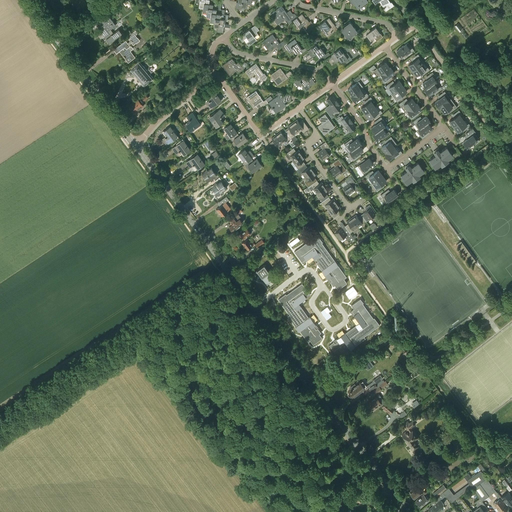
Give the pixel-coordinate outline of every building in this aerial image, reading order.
[(68,0),(73,5),(75,3),(80,10),(87,4),(83,0),(68,0)] [(247,0),(237,0),(238,0),(237,0),(236,0),(235,7),(241,8),(242,7),(246,8),(247,3),(247,0)] [(348,0),(349,1),(349,0),(351,0),(358,9),(359,9),(358,8),(363,4),(364,5),(368,2),(366,0),(348,0)] [(388,0),(372,0),(375,4),(379,1),(384,7),(383,7),(384,8),(385,7),(388,5),(390,8),(394,5),(391,2),(391,3),(388,0)] [(214,4),(209,3),(204,3),(203,7),(202,12),(207,12),(208,8),(217,9),(218,9),(218,8),(216,8),(216,5),(214,4)] [(281,6),(278,9),(270,14),(277,24),(285,18),(289,23),(291,24),(291,21),(291,20),(297,16),(295,14),(292,13),(290,10),(286,13),(281,6)] [(211,13),(216,13),(217,9),(208,8),(207,12),(206,17),(210,17),(211,13)] [(111,42),(120,35),(122,34),(119,30),(117,31),(113,33),(110,29),(116,25),(105,11),(99,16),(104,24),(101,27),(102,30),(101,31),(106,39),(109,43),(111,42)] [(215,18),(220,18),(220,14),(216,13),(211,13),(210,17),(210,22),(214,22),(215,18)] [(303,26),(306,30),(308,33),(313,29),(312,28),(314,26),(311,21),(308,23),(302,14),(293,20),(300,29),(303,26)] [(213,27),(218,27),(218,28),(218,26),(224,27),(224,24),(223,23),(224,19),(220,18),(215,18),(214,22),(213,27)] [(338,26),(336,27),(332,22),(331,23),(330,22),(331,21),(329,18),(319,25),(328,36),(337,29),(342,26),(339,21),(335,23),(338,26)] [(229,24),(224,24),(224,27),(230,28),(230,25),(231,25),(232,20),(229,19),(229,24)] [(348,39),(354,34),(356,37),(361,33),(359,30),(357,31),(350,22),(340,29),(348,39)] [(454,26),(464,39),(468,36),(464,31),(464,30),(462,28),(458,23),(454,26)] [(364,38),(367,36),(370,40),(374,38),(377,41),(383,37),(376,27),(370,31),(368,29),(361,34),(364,38)] [(240,36),(239,37),(242,41),(247,37),(249,41),(246,43),(249,46),(257,40),(255,37),(258,34),(253,28),(250,30),(249,29),(245,32),(246,33),(240,37),(240,36)] [(135,30),(127,36),(133,44),(139,40),(135,34),(137,32),(135,30)] [(272,34),(262,42),(267,49),(268,49),(269,51),(276,46),(279,49),(287,44),(284,40),(279,44),(272,34)] [(302,49),(297,43),(295,39),(285,46),(289,53),(293,50),(295,53),(302,49)] [(126,40),(115,48),(118,52),(120,50),(121,52),(126,59),(127,58),(129,61),(134,57),(129,50),(132,48),(126,40)] [(408,42),(403,46),(399,48),(399,49),(396,51),(400,56),(406,52),(408,55),(414,50),(408,42)] [(312,57),(316,55),(319,58),(325,54),(317,43),(308,51),(312,57)] [(347,53),(345,55),(340,49),(330,56),(335,62),(339,59),(341,63),(346,60),(347,61),(351,58),(347,53)] [(195,60),(189,53),(186,56),(192,63),(195,60)] [(424,62),(418,54),(412,58),(414,60),(408,65),(412,70),(424,62)] [(242,66),(241,66),(238,62),(236,64),(232,58),(222,65),(230,75),(233,73),(232,73),(236,70),(236,71),(237,71),(238,73),(244,69),(242,66)] [(134,73),(133,75),(134,75),(135,77),(137,78),(137,79),(138,80),(139,81),(141,83),(141,84),(142,86),(144,85),(151,79),(151,78),(152,77),(153,78),(150,74),(151,72),(148,69),(147,70),(139,61),(139,62),(138,63),(131,69),(134,73)] [(389,68),(385,62),(383,64),(383,63),(379,66),(374,70),(378,76),(379,76),(390,68),(389,68)] [(412,70),(416,76),(422,72),(424,74),(430,70),(424,62),(412,70)] [(256,63),(245,71),(251,78),(253,77),(254,77),(256,79),(259,77),(262,81),(267,77),(264,73),(263,74),(256,63)] [(389,68),(390,68),(379,76),(385,84),(390,80),(388,77),(394,73),(390,67),(389,68)] [(290,71),(285,75),(280,68),(270,75),(277,85),(287,78),(292,74),(290,71)] [(436,81),(433,76),(434,75),(432,72),(427,76),(429,79),(423,83),(426,88),(436,81)] [(309,87),(312,85),(302,73),(293,80),(298,86),(300,84),(303,87),(302,88),(304,91),(306,91),(310,88),(309,87)] [(387,85),(393,93),(403,86),(399,80),(393,85),(391,82),(387,85)] [(363,88),(359,81),(354,85),(353,85),(349,87),(350,88),(348,90),(352,95),(352,96),(363,88)] [(424,90),(428,95),(434,91),(436,93),(442,89),(436,81),(426,88),(424,90)] [(393,93),(391,94),(397,102),(403,98),(401,95),(407,91),(403,86),(393,93)] [(355,102),(361,97),(363,100),(368,96),(363,88),(352,96),(352,95),(351,96),(355,102)] [(211,99),(206,103),(210,108),(221,100),(214,90),(208,95),(211,99)] [(246,98),(253,108),(263,101),(256,91),(249,95),(246,97),(246,98)] [(450,99),(444,91),(439,95),(441,98),(435,102),(439,108),(440,107),(439,107),(450,99)] [(278,96),(269,103),(274,109),(273,109),(276,113),(286,105),(281,99),(285,96),(282,93),(278,92),(277,93),(278,96)] [(327,100),(335,111),(332,114),(334,116),(339,112),(338,110),(341,107),(338,104),(339,104),(336,101),(332,96),(327,100)] [(365,113),(374,106),(371,101),(373,100),(370,97),(365,101),(367,104),(361,108),(365,113)] [(129,105),(135,113),(137,115),(140,113),(138,111),(143,106),(137,98),(134,101),(133,100),(129,104),(129,105)] [(416,104),(412,98),(406,102),(404,100),(398,104),(405,113),(406,112),(405,112),(416,104)] [(439,107),(440,107),(444,113),(449,109),(451,111),(457,107),(450,98),(450,99),(439,107)] [(415,113),(421,109),(417,103),(416,104),(405,112),(406,112),(411,120),(417,116),(415,113)] [(369,119),(375,114),(377,117),(382,113),(376,105),(374,106),(365,113),(369,119)] [(220,109),(209,117),(216,127),(223,122),(219,118),(224,114),(220,109)] [(449,121),(453,126),(465,118),(459,110),(453,114),(455,117),(449,121)] [(190,121),(186,125),(191,131),(200,124),(192,113),(187,117),(190,121)] [(319,118),(322,123),(321,124),(322,125),(318,127),(324,135),(334,127),(325,114),(319,118)] [(350,132),(356,128),(352,122),(350,119),(349,119),(347,116),(344,118),(342,116),(336,120),(338,122),(339,121),(344,128),(346,126),(350,132)] [(428,123),(430,121),(426,116),(420,120),(418,117),(410,123),(412,126),(414,124),(418,129),(428,122),(428,123)] [(385,126),(387,125),(381,117),(375,121),(377,124),(371,128),(375,133),(385,126)] [(453,126),(457,132),(463,128),(465,130),(471,126),(465,118),(453,126)] [(293,123),(299,131),(302,129),(303,132),(308,128),(303,120),(299,123),(297,120),(293,123)] [(418,129),(416,131),(422,139),(428,135),(426,132),(432,128),(428,123),(428,122),(418,129)] [(231,137),(236,133),(237,132),(230,123),(224,128),(230,136),(231,137)] [(290,130),(287,132),(291,137),(299,131),(293,123),(288,127),(290,130)] [(375,133),(373,134),(377,140),(383,135),(385,138),(390,134),(385,126),(375,133)] [(167,136),(162,139),(166,144),(177,136),(170,127),(164,131),(167,136)] [(465,133),(467,135),(469,138),(463,142),(467,147),(475,142),(476,143),(479,141),(478,140),(479,139),(474,132),(475,131),(472,128),(465,133)] [(291,137),(287,132),(283,135),(281,132),(276,135),(282,143),(291,137)] [(239,136),(236,133),(231,137),(230,136),(229,137),(232,141),(234,140),(238,146),(244,142),(243,141),(247,139),(243,133),(239,136)] [(278,147),(282,143),(276,135),(272,139),(274,141),(270,144),(275,151),(279,148),(278,147)] [(386,153),(397,145),(391,136),(385,140),(387,143),(381,147),(386,153)] [(359,145),(361,144),(357,138),(351,142),(349,140),(344,144),(349,152),(350,152),(359,145)] [(183,140),(172,148),(176,153),(181,150),(184,154),(190,150),(183,140)] [(326,142),(321,145),(324,149),(318,153),(323,160),(329,155),(327,151),(331,149),(326,142)] [(363,150),(359,145),(350,152),(349,152),(347,153),(353,161),(359,157),(357,154),(363,150)] [(386,153),(385,154),(389,159),(395,155),(397,157),(402,153),(397,145),(386,153)] [(441,164),(442,165),(448,161),(447,159),(452,155),(446,147),(440,152),(438,149),(434,152),(436,155),(429,160),(435,168),(441,164)] [(245,163),(251,158),(254,156),(251,152),(250,153),(249,151),(247,152),(245,149),(238,153),(245,162),(245,163)] [(293,149),(287,152),(285,154),(289,159),(291,158),(293,161),(301,155),(298,150),(295,152),(293,149)] [(197,154),(186,162),(190,167),(195,164),(198,168),(204,164),(197,154)] [(297,170),(304,165),(302,162),(305,160),(301,155),(293,161),(291,162),(292,163),(291,163),(294,167),(296,165),(299,169),(297,170)] [(253,161),(251,158),(245,163),(245,162),(243,163),(249,170),(250,169),(253,172),(258,168),(258,167),(261,164),(257,159),(253,161)] [(357,166),(360,169),(357,171),(360,176),(363,174),(369,170),(367,167),(373,163),(369,158),(365,160),(364,159),(361,161),(362,163),(357,166)] [(335,177),(342,172),(346,169),(341,163),(338,159),(333,162),(336,166),(330,170),(335,177)] [(406,183),(412,179),(413,181),(420,176),(418,174),(424,170),(418,162),(411,167),(409,165),(405,167),(407,170),(401,175),(406,183)] [(307,168),(304,165),(297,170),(301,175),(303,174),(305,177),(313,171),(310,166),(307,168)] [(202,174),(207,181),(210,178),(211,179),(214,178),(213,177),(216,174),(211,167),(208,169),(207,168),(205,170),(205,171),(202,174)] [(378,170),(372,174),(370,172),(365,176),(367,179),(369,177),(372,182),(372,183),(382,176),(378,170)] [(317,176),(313,171),(305,177),(307,179),(305,181),(309,187),(316,181),(314,178),(317,176)] [(353,183),(354,181),(350,176),(346,180),(349,184),(343,188),(348,194),(354,189),(357,187),(355,184),(354,185),(353,183)] [(372,182),(370,184),(376,192),(382,188),(380,185),(386,181),(382,176),(372,183),(372,182)] [(215,184),(215,185),(212,188),(217,195),(220,192),(221,193),(224,192),(223,191),(226,188),(221,181),(218,183),(217,182),(215,184)] [(313,189),(317,193),(325,187),(321,182),(318,184),(316,181),(309,187),(311,190),(313,189)] [(239,188),(235,182),(229,187),(232,191),(236,188),(237,189),(239,188)] [(328,192),(325,187),(317,193),(323,202),(328,198),(325,194),(328,192)] [(398,194),(394,189),(388,193),(386,190),(380,195),(386,203),(398,194)] [(226,196),(220,201),(222,204),(216,209),(221,216),(230,210),(228,207),(229,206),(226,202),(229,200),(226,196)] [(323,202),(328,210),(337,204),(333,199),(330,201),(328,198),(323,202)] [(340,208),(337,204),(328,210),(334,218),(340,214),(337,210),(340,208)] [(369,219),(371,218),(373,219),(374,219),(375,219),(376,218),(376,217),(376,216),(376,215),(376,214),(369,205),(365,208),(367,210),(364,212),(361,214),(366,221),(368,219),(369,219)] [(233,215),(235,217),(230,220),(231,222),(230,223),(231,225),(230,226),(232,230),(242,223),(240,219),(241,218),(238,214),(242,211),(241,209),(233,215)] [(366,221),(361,214),(358,216),(356,213),(351,217),(357,227),(366,221)] [(350,232),(357,227),(351,217),(346,221),(348,223),(345,225),(350,232)] [(350,232),(345,225),(342,221),(339,223),(342,227),(335,233),(340,240),(345,236),(348,240),(349,239),(351,242),(352,241),(352,242),(354,240),(354,239),(352,236),(350,232)] [(247,249),(254,244),(252,240),(250,242),(246,237),(251,234),(247,229),(240,234),(240,235),(239,235),(241,238),(242,237),(244,239),(245,240),(242,243),(247,249)] [(309,240),(294,252),(302,263),(303,263),(302,262),(305,259),(306,260),(312,256),(315,260),(316,259),(318,261),(316,263),(322,270),(321,271),(327,279),(329,278),(332,281),(330,282),(333,287),(335,285),(335,286),(336,285),(338,288),(337,288),(338,289),(347,283),(344,279),(346,277),(338,265),(338,264),(336,265),(334,262),(335,261),(322,243),(323,242),(316,234),(309,239),(309,240)] [(262,239),(255,245),(257,248),(264,242),(262,239)] [(272,254),(258,264),(259,265),(260,264),(264,270),(263,271),(264,272),(273,265),(274,266),(278,262),(272,254)] [(278,299),(289,314),(288,315),(295,326),(296,327),(297,326),(299,329),(298,330),(298,331),(299,330),(308,342),(310,340),(313,344),(322,337),(321,337),(319,334),(320,334),(319,333),(321,332),(318,328),(316,329),(315,327),(314,326),(316,324),(310,316),(308,317),(301,307),(301,306),(299,303),(306,297),(305,296),(309,294),(310,294),(302,283),(286,294),(286,293),(278,299)] [(353,286),(344,292),(349,298),(358,293),(353,286)] [(334,341),(329,345),(339,358),(350,349),(351,349),(350,348),(353,346),(354,347),(355,346),(365,338),(364,337),(380,325),(374,318),(373,318),(363,304),(363,303),(360,298),(351,305),(352,306),(352,305),(353,307),(354,308),(353,308),(354,309),(351,311),(352,311),(355,314),(354,315),(359,323),(355,325),(355,326),(345,333),(336,339),(338,341),(336,342),(335,343),(334,341)] [(330,310),(327,306),(320,311),(327,319),(331,316),(328,312),(330,310)] [(399,337),(394,341),(398,346),(403,342),(399,337)] [(348,393),(348,394),(348,395),(348,396),(349,396),(350,396),(350,397),(351,397),(351,396),(352,396),(352,397),(361,390),(363,392),(363,391),(366,394),(372,390),(373,389),(377,386),(384,382),(383,380),(381,381),(381,380),(383,379),(380,375),(372,381),(373,381),(366,386),(363,388),(360,383),(356,386),(354,384),(349,388),(350,389),(348,391),(348,392),(348,393)] [(378,397),(367,405),(371,411),(379,405),(379,406),(382,406),(382,407),(390,413),(393,408),(396,404),(391,400),(388,403),(384,400),(384,401),(377,393),(381,390),(382,390),(381,389),(382,388),(388,384),(385,380),(384,382),(377,386),(373,389),(374,390),(378,397)] [(408,430),(402,435),(412,449),(418,445),(415,441),(418,439),(410,427),(415,424),(413,421),(409,424),(407,421),(403,424),(408,430)] [(507,447),(501,452),(504,456),(510,451),(507,447)] [(435,454),(431,458),(436,463),(440,460),(439,458),(439,459),(435,454)] [(475,472),(479,469),(476,465),(472,468),(473,469),(469,471),(472,476),(476,473),(475,472)] [(476,473),(475,474),(472,476),(471,477),(467,480),(469,483),(472,487),(480,498),(482,501),(494,493),(496,491),(481,470),(476,473)] [(511,489),(504,479),(502,481),(509,491),(511,489)] [(436,497),(442,492),(448,488),(445,484),(433,493),(436,497)] [(414,498),(421,493),(422,493),(421,493),(423,492),(420,488),(421,488),(420,486),(417,488),(410,493),(414,498)] [(448,488),(442,492),(443,493),(445,496),(451,503),(457,499),(453,494),(448,488)] [(500,498),(501,497),(496,491),(494,493),(498,499),(493,503),(499,511),(502,511),(507,509),(500,498)] [(511,496),(508,492),(501,497),(509,508),(511,505),(511,496)] [(443,493),(435,498),(433,500),(436,504),(429,510),(430,511),(440,511),(443,510),(440,506),(441,505),(438,502),(445,496),(443,493)] [(423,494),(415,500),(420,507),(429,500),(423,494)] [(478,507),(472,511),(484,511),(483,510),(487,507),(482,501),(480,498),(474,502),(478,507)]
